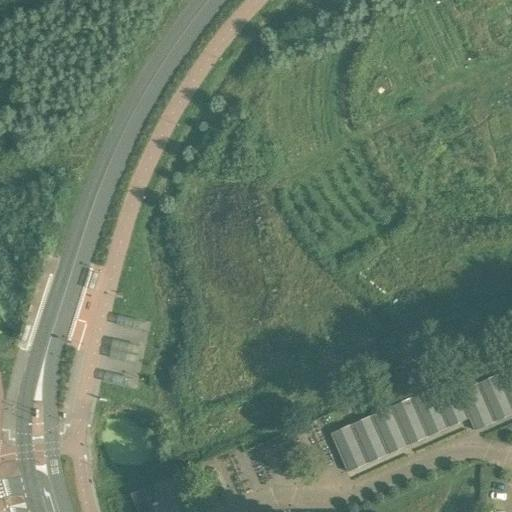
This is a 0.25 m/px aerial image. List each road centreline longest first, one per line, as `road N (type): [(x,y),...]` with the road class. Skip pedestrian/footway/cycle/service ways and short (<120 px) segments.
road 1 (unclassified): [(100,462),(157,439),(172,411),(150,189),(164,130),(258,0)]
road 2 (track): [(511,66),(296,171)]
